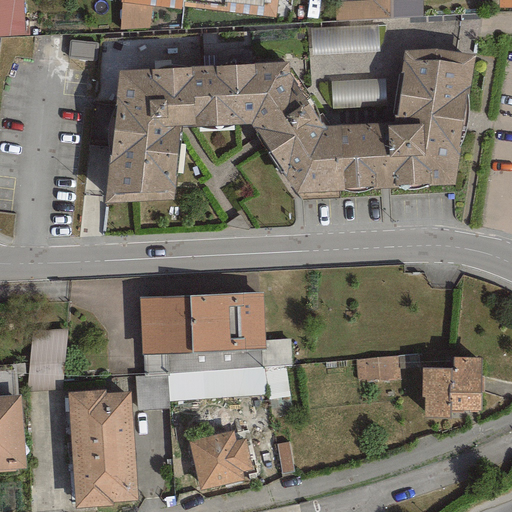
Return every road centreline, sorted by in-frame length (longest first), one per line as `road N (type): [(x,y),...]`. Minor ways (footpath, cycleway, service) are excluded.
road 1 (residential): [(0,262),(433,246),(511,264)]
road 2 (residential): [(220,511),(511,447)]
